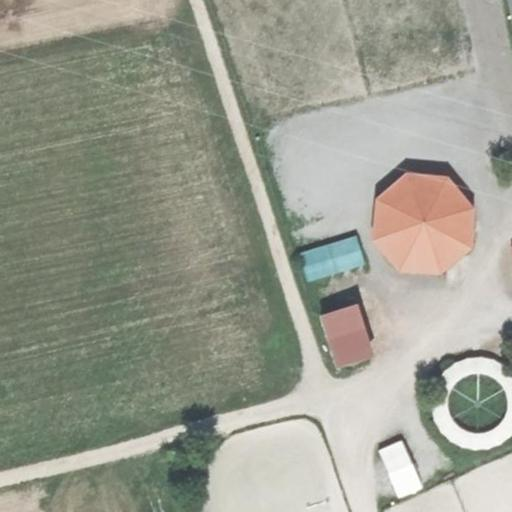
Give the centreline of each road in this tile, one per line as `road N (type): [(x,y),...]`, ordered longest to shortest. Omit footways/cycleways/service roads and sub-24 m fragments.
road 1 (track): [(189,0),(359,511)]
road 2 (track): [(0,479),(320,406)]
